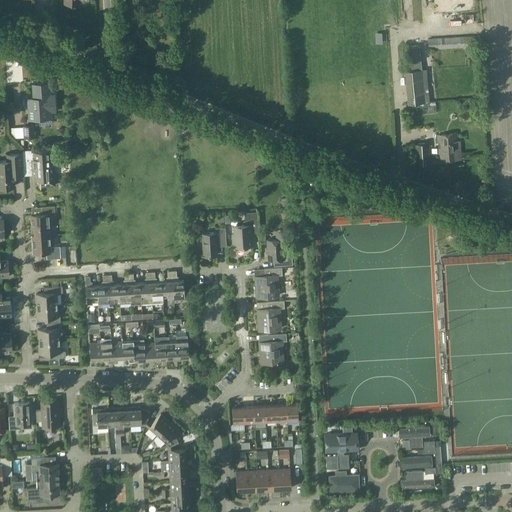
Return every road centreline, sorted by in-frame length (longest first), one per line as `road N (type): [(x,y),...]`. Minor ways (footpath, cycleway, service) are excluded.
road 1 (unclassified): [(511,222),(249,129),(110,67)]
road 2 (residential): [(236,387),(245,367),(238,280),(229,270),(20,270)]
road 3 (residential): [(71,382),(170,387),(205,414)]
road 4 (residential): [(382,509),(511,504)]
